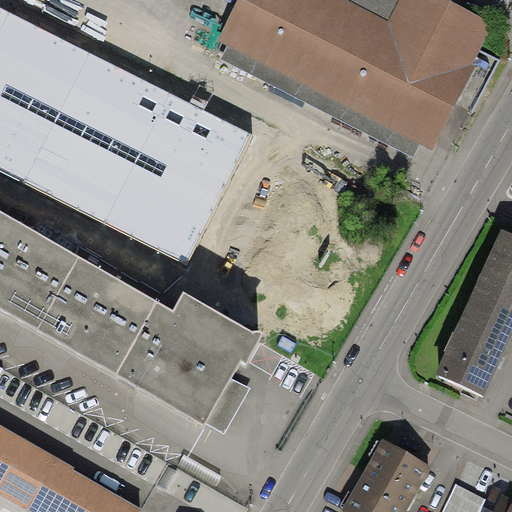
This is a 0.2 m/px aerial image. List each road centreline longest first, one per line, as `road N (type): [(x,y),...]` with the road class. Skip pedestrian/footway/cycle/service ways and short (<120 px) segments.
road 1 (tertiary): [(362,377),(511,120)]
road 2 (residential): [(511,451),(362,377)]
road 3 (tertiary): [(284,511),(362,377)]
